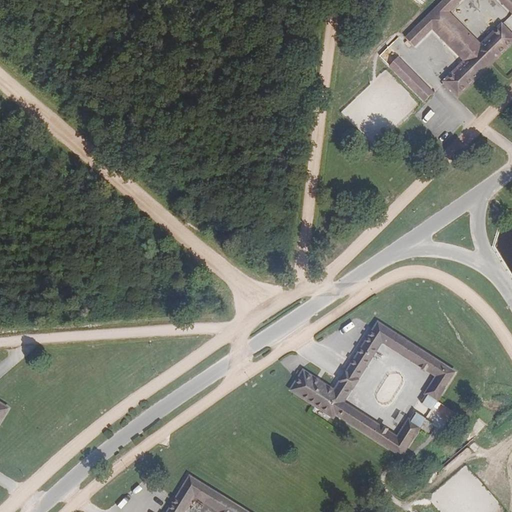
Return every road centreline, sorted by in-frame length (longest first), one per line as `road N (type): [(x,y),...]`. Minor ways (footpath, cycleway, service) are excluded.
road 1 (unknown): [(511,92),(336,267),(124,406),(5,511)]
road 2 (unknown): [(69,511),(236,377),(400,274),(420,271),(472,300),(511,361)]
road 3 (track): [(336,0),(301,288),(373,287)]
road 4 (track): [(0,77),(263,311)]
road 5 (track): [(236,377),(236,331),(0,343)]
